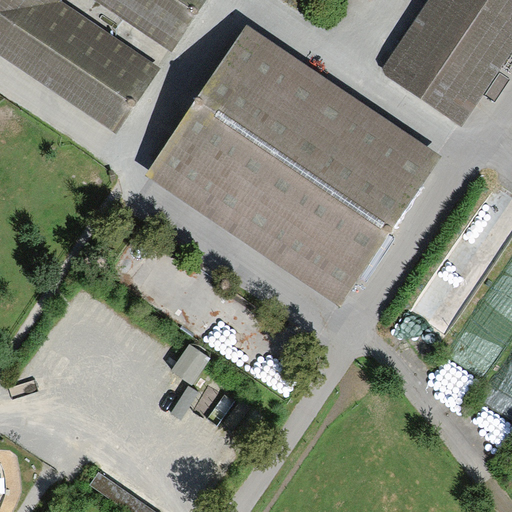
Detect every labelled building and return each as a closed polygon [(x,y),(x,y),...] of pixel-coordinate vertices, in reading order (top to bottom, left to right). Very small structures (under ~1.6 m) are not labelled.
[(0,0),(0,59),(116,136),(162,67),(129,45),(62,1),(62,0),(90,0),(175,55),(211,0),(0,0)] [(511,0),(429,0),(383,70),(462,124),(511,49),(511,0)] [(442,154),(247,25),(142,181),(337,311),(442,154)] [(17,468),(0,469),(0,493),(20,491),(17,468)] [(153,511),(98,473),(90,484),(129,511),(153,511)]
